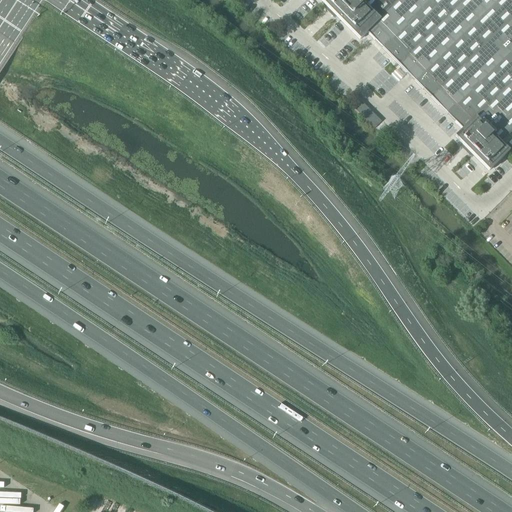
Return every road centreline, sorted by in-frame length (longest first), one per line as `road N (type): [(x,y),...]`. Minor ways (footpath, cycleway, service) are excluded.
road 1 (motorway): [(511,438),(449,375),(285,164),(55,0)]
road 2 (motorway): [(511,474),(0,142)]
road 3 (motorway): [(498,511),(0,182)]
road 4 (motorway): [(0,231),(424,511)]
road 5 (motorway): [(0,271),(354,511)]
road 6 (unclassified): [(261,0),(469,199),(488,199),(511,177)]
road 7 (motorway): [(0,392),(244,475),(311,511)]
